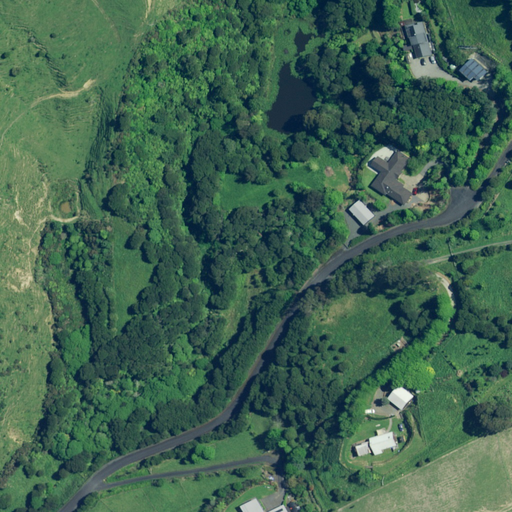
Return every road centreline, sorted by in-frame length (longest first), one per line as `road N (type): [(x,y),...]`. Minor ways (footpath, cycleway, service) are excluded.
road 1 (unclassified): [(62,511),(119,462),(221,414),(319,265),(470,198)]
road 2 (unknown): [(85,489),(256,459),(270,466),(274,493)]
